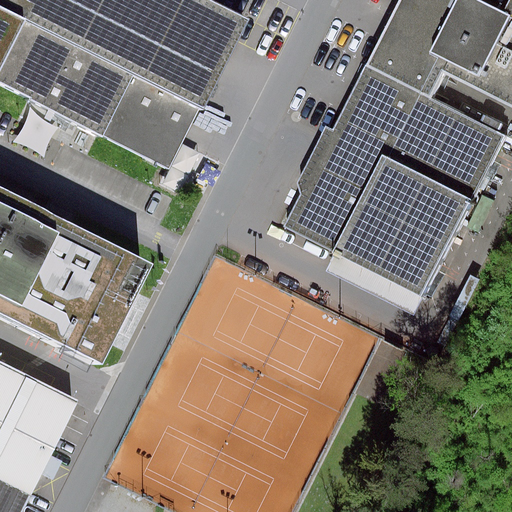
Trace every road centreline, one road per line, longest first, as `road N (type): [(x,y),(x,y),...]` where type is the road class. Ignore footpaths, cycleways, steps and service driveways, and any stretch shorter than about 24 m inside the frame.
road 1 (unclassified): [(68,511),(326,0)]
road 2 (unknown): [(0,145),(202,245)]
